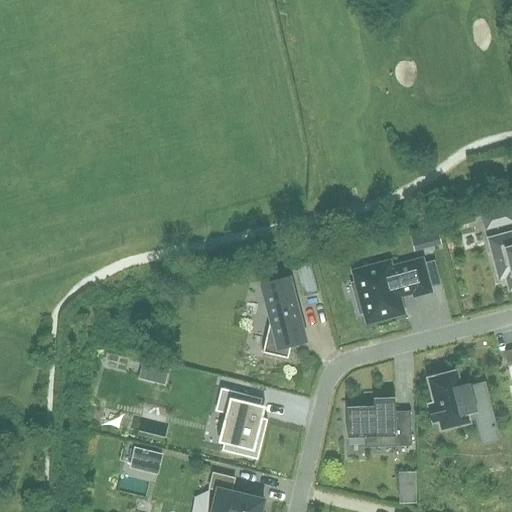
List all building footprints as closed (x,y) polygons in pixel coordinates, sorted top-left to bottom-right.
[(511,214),(510,208),(482,216),(486,229),(511,222),(511,214)] [(423,232),(426,243),(440,240),(437,228),(423,232)] [(511,232),(489,239),(499,279),(508,276),(509,279),(511,277),(511,232)] [(391,259),(351,270),(358,298),(356,299),(360,314),(362,313),(365,325),(406,314),(402,297),(412,295),(412,298),(433,292),(423,256),(392,264),(391,259)] [(319,293),(311,262),(295,266),(303,297),(319,293)] [(271,317),(263,353),(288,359),(291,344),(304,341),(288,279),(263,285),(271,317)] [(143,361),(138,379),(165,385),(169,368),(143,361)] [(456,372),(429,379),(435,404),(429,405),(434,422),(439,420),(441,429),(469,422),(466,413),(474,411),(482,443),(498,439),(484,383),(469,387),(469,385),(460,387),(456,372)] [(221,389),(216,411),(225,413),(218,441),(224,443),(222,451),(257,460),(268,420),(266,419),(265,422),(261,421),(265,407),(261,406),(262,399),(221,389)] [(365,447),(411,447),(410,412),(395,412),(394,398),(373,399),(374,406),(347,407),(347,438),(364,437),(365,447)] [(217,490),(211,511),(261,511),(264,500),(231,492),(235,478),(213,473),(210,488),(217,490)]
